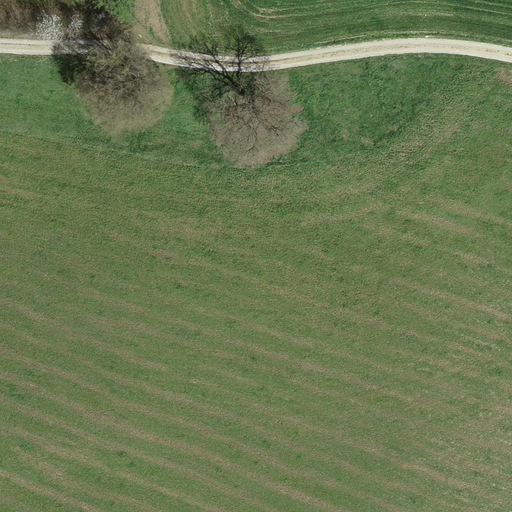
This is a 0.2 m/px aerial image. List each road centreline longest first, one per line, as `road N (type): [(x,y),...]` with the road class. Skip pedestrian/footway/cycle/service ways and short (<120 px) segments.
road 1 (track): [(146,51),(225,63),(407,45),(511,55)]
road 2 (track): [(146,51),(0,43)]
